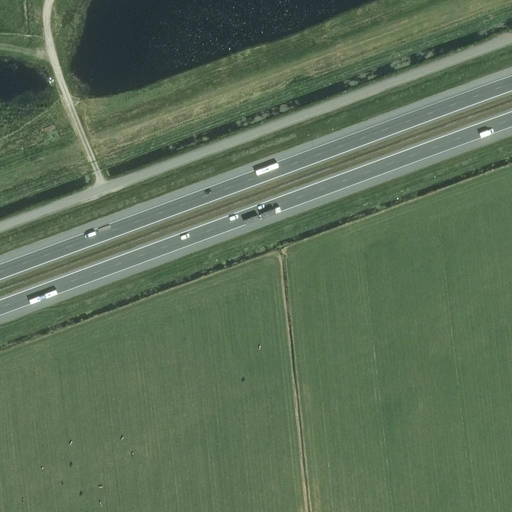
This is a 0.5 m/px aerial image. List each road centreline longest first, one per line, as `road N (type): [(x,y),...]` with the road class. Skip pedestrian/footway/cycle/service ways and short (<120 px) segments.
road 1 (unclassified): [(511,30),(0,225)]
road 2 (motorway): [(511,84),(0,272)]
road 3 (motorway): [(0,307),(511,119)]
